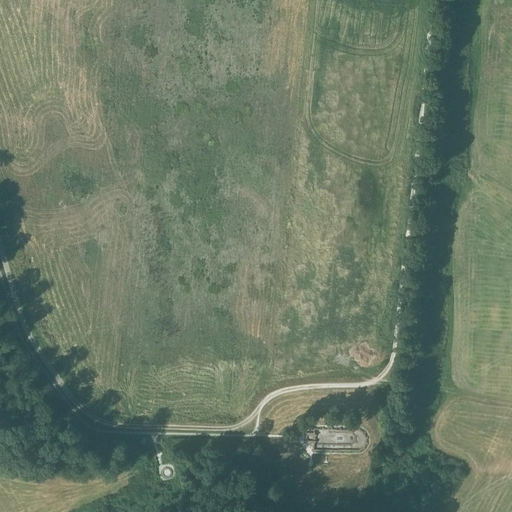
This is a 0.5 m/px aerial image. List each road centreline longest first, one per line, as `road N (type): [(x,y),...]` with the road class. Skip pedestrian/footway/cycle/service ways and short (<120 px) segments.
road 1 (track): [(377,382),(283,387),(229,428),(117,425),(73,400)]
road 2 (track): [(1,251),(29,337),(73,400)]
